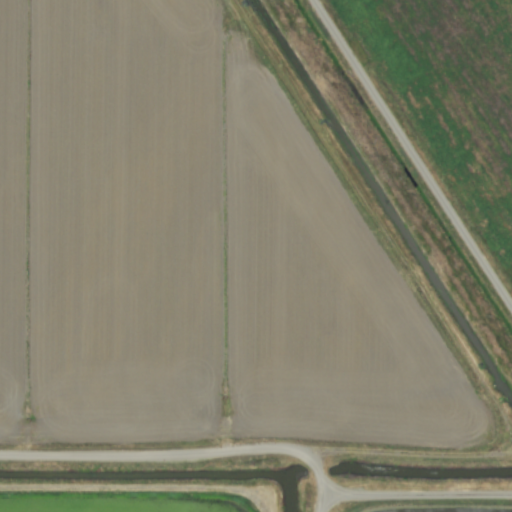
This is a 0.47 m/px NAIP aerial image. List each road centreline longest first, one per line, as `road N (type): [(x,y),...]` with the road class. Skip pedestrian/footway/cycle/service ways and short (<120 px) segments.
road 1 (track): [(329,489),(511,493),(481,260),(312,0)]
road 2 (track): [(0,456),(292,449),(329,489)]
